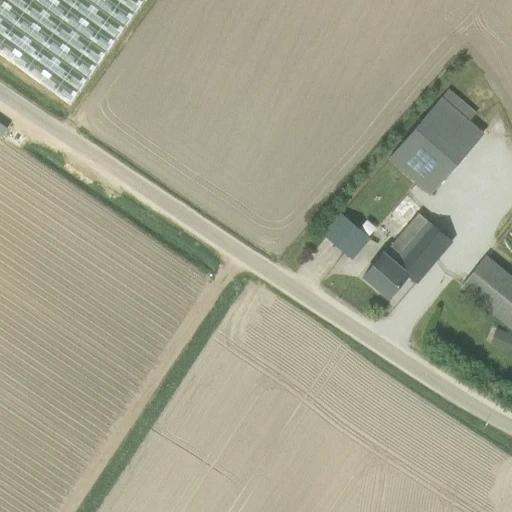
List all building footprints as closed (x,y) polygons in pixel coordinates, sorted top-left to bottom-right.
[(0,0),(0,53),(70,103),(144,0),(0,0)] [(483,133),(441,98),(389,159),(432,194),(483,133)] [(341,213),(323,235),(352,259),(370,238),(341,213)] [(383,253),(364,276),(389,297),(408,276),(416,283),(451,242),(419,214),(393,244),(392,244),(384,254),(383,253)] [(511,278),(486,257),(461,287),(511,328),(511,278)] [(511,350),(511,334),(497,329),(492,345),(511,350)]
